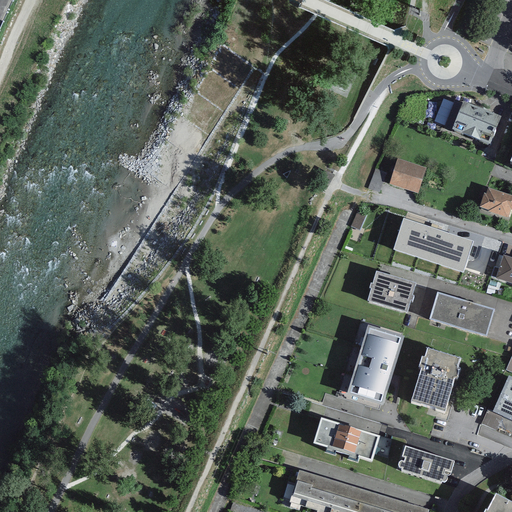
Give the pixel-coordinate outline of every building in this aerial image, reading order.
[(502,118),(463,102),(452,129),(490,145),(502,118)] [(427,169),(397,159),(389,185),(418,194),(427,169)] [(375,170),(369,185),(378,189),(385,174),(375,170)] [(325,171),(319,181),(327,186),(333,176),(325,171)] [(511,195),(488,188),(486,194),(484,194),(480,207),(489,210),(488,211),(508,218),(511,210),(511,195)] [(473,272),(482,276),(492,246),(458,235),(447,268),(471,276),(473,272)] [(511,257),(504,255),(496,278),(511,283),(511,257)] [(415,283),(376,272),(367,301),(407,313),(415,283)] [(493,309),(437,293),(430,319),(486,336),(493,309)] [(404,336),(367,326),(347,394),(382,406),(404,336)] [(460,358),(427,348),(411,401),(445,412),(460,358)] [(508,436),(511,427),(511,409),(509,417),(487,409),(481,424),(508,436)] [(379,437),(321,418),(313,443),(326,447),(325,452),(335,455),(336,452),(349,456),(347,459),(358,462),(359,457),(371,461),(379,437)] [(454,461),(406,447),(402,457),(404,458),(404,462),(401,461),(400,462),(399,465),(399,467),(401,468),(401,470),(441,482),(442,481),(444,481),(447,480),(447,478),(447,475),(448,475),(450,474),(454,461)] [(427,511),(428,510),(298,470),(290,503),(320,511),(427,511)] [(511,511),(511,502),(495,494),(487,509),(485,508),(483,511),(511,511)]
